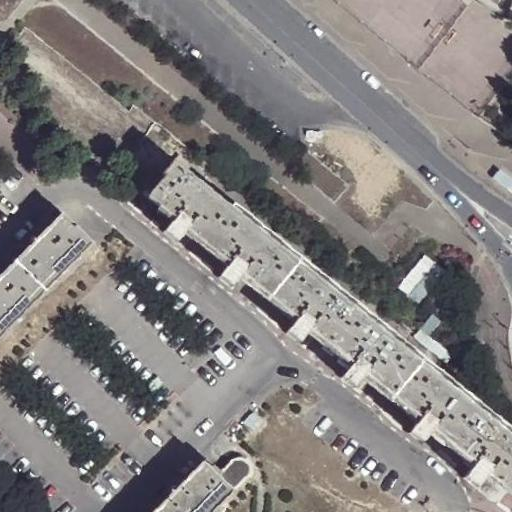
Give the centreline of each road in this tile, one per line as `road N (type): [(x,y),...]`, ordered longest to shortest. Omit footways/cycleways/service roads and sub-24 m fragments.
road 1 (motorway): [(18,0),(511,396)]
road 2 (motorway): [(511,318),(103,0)]
road 3 (tertiary): [(145,0),(183,42),(369,200),(425,226),(484,278),(511,336)]
road 4 (tertiary): [(511,225),(406,125),(252,0)]
